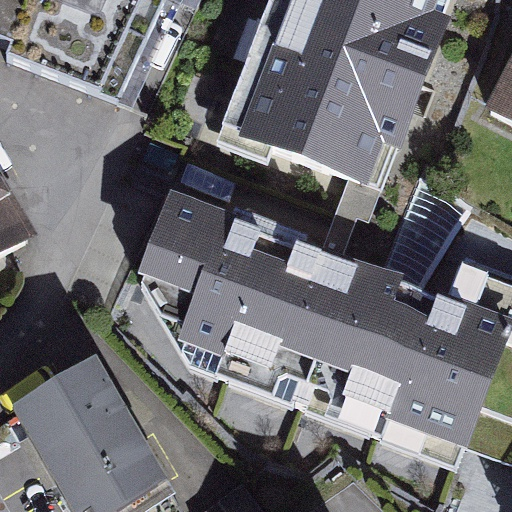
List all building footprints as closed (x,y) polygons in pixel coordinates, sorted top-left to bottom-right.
[(0,0),(0,47),(7,50),(3,64),(119,110),(168,0),(0,0)] [(457,0),(316,0),(256,177),(398,226),(475,6),(457,0)] [(511,102),(496,131),(511,139),(511,102)] [(0,169),(0,257),(39,235),(0,169)] [(511,284),(470,270),(448,328),(173,215),(146,294),(195,376),(467,474),(473,455),(511,469),(511,284)] [(188,511),(97,354),(9,405),(71,511),(188,511)]
